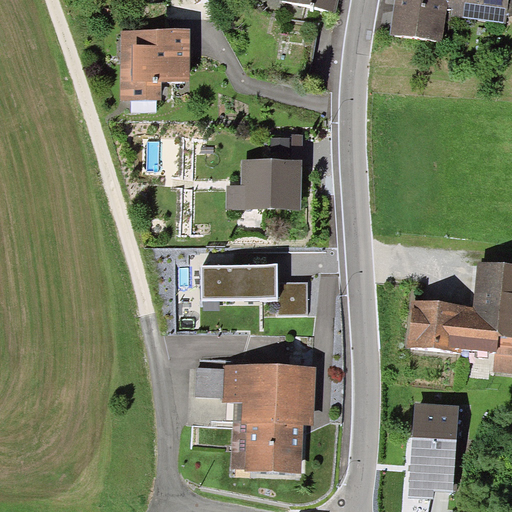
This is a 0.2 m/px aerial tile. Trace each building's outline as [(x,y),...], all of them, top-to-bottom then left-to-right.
[(278,0),(278,2),(335,15),(338,0),(278,0)] [(395,0),(390,35),(442,43),(447,15),(506,24),(507,17),(509,0),(395,0)] [(190,33),(122,32),(120,101),(162,102),(163,84),(189,84),(189,63),(190,33)] [(280,162),(242,162),(242,187),(227,187),(227,211),(301,212),(302,163),(280,162)] [(511,267),(478,264),(475,294),(511,297),(511,267)] [(202,268),(202,303),(277,302),(278,302),(278,284),(278,268),(257,268),(202,268)] [(308,284),(278,284),(278,302),(277,302),(277,317),(308,316),(308,284)] [(511,297),(475,294),(473,310),(499,337),(496,356),(494,373),(511,374),(511,297)] [(473,310),(413,302),(408,349),(460,355),(461,351),(496,356),(499,337),(473,310)] [(316,369),(225,365),(225,370),(224,399),(223,403),(243,404),(241,454),(231,453),(231,470),(243,470),(243,474),(302,477),(305,428),(313,428),(313,424),(316,369)] [(224,399),(225,370),(195,369),(195,398),(224,399)] [(460,409),(416,405),(411,469),(408,499),(433,501),(434,493),(453,495),(460,409)]
